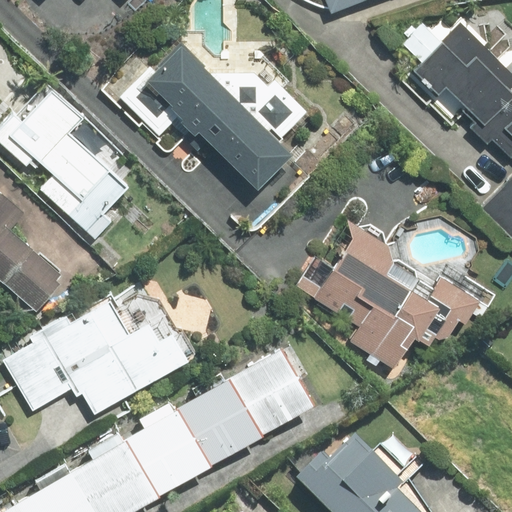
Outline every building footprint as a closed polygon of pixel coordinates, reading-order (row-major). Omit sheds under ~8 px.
[(323,0),(327,11),(358,0),(323,0)] [(511,81),(511,72),(458,18),(438,39),(417,18),(397,37),(421,61),(403,80),(447,123),(461,109),(473,120),(466,127),(481,142),(489,134),(508,153),(511,150),(511,171),(479,205),(511,238),(511,96),(504,89),(511,81)] [(196,152),(209,138),(259,187),(293,152),(278,138),(303,112),(264,73),(238,99),(174,37),(117,96),(155,133),(150,138),(165,153),(181,137),(196,152)] [(80,116),(48,87),(17,119),(8,110),(0,118),(0,151),(24,174),(37,161),(49,173),(38,184),(93,236),(108,220),(97,210),(124,181),(68,129),(80,116)] [(0,275),(36,307),(66,274),(13,227),(25,214),(0,191),(0,275)] [(478,315),(492,290),(475,281),(479,272),(444,253),(431,279),(391,257),(382,226),(366,221),(363,227),(353,221),(329,266),(311,257),(293,288),(354,321),(343,341),(364,353),(357,365),(383,378),(406,335),(424,345),(443,310),(462,321),(468,310),(478,315)] [(511,257),(511,256),(498,247),(481,272),(496,282),(511,257)] [(118,308),(108,291),(26,338),(23,333),(0,345),(0,349),(4,356),(0,358),(30,411),(71,388),(75,394),(78,393),(89,413),(185,358),(183,354),(193,349),(176,320),(170,323),(151,289),(118,308)] [(0,511),(120,511),(309,401),(296,379),(309,372),(292,343),(279,350),(275,343),(168,407),(164,401),(138,416),(141,422),(115,438),(109,429),(80,446),(85,455),(67,466),(62,457),(31,474),(37,484),(0,505),(0,511)] [(342,427),(289,481),(321,511),(427,511),(407,481),(423,464),(392,433),(370,455),(342,427)]
